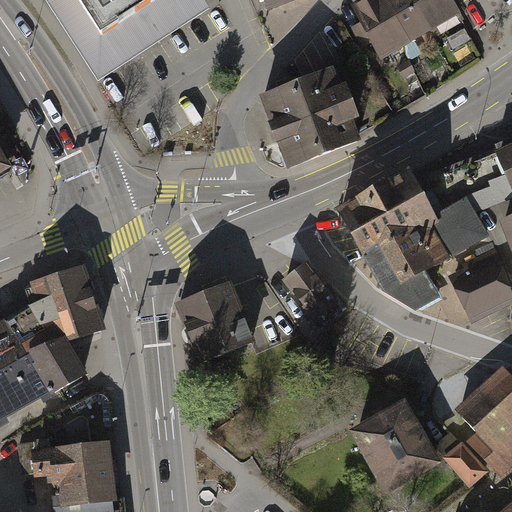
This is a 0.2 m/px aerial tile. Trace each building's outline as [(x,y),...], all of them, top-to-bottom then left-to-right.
[(45,0),(46,2),(48,0),(73,0),(99,39),(159,0),(45,0)] [(207,17),(196,0),(159,0),(99,39),(73,0),(48,0),(46,2),(98,84),(207,17)] [(259,0),(263,10),(292,0),(259,0)] [(384,62),(416,43),(389,0),(363,0),(351,8),(384,62)] [(389,0),(416,43),(461,16),(451,0),(389,0)] [(511,8),(511,0),(499,0),(509,11),(511,8)] [(362,134),(335,71),(265,100),(292,163),(362,134)] [(511,145),(495,153),(511,191),(511,145)] [(428,181),(446,215),(443,217),(438,219),(431,223),(452,257),(489,236),(475,213),(511,199),(511,191),(495,153),(449,173),(428,181)] [(438,219),(413,173),(343,211),(368,257),(431,223),(438,219)] [(511,256),(511,219),(498,225),(511,256)] [(452,257),(431,223),(368,257),(387,291),(420,309),(440,297),(427,269),(452,257)] [(511,306),(511,296),(493,257),(448,279),(471,326),(511,306)] [(282,282),(298,306),(323,289),(307,265),(282,282)] [(47,301),(51,314),(60,342),(63,352),(104,339),(91,301),(82,271),(41,284),(47,301)] [(252,344),(229,287),(177,308),(200,365),(252,344)] [(323,289),(298,306),(316,332),(341,315),(323,289)] [(47,301),(4,325),(24,358),(60,342),(51,314),(47,301)] [(0,428),(48,400),(24,358),(4,325),(0,328),(0,428)] [(60,342),(24,358),(48,400),(84,378),(63,352),(60,342)] [(511,471),(511,379),(507,374),(445,428),(496,486),(511,471)] [(435,460),(403,404),(343,437),(376,494),(435,460)] [(121,511),(121,501),(112,502),(107,450),(90,451),(86,424),(77,420),(55,432),(54,442),(18,447),(21,477),(32,477),(32,482),(51,481),(52,511),(121,511)]
